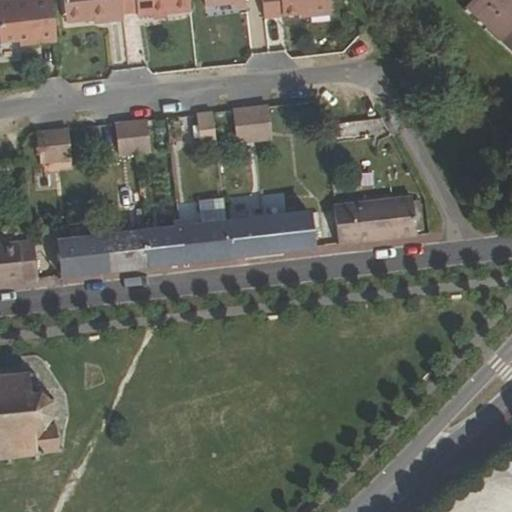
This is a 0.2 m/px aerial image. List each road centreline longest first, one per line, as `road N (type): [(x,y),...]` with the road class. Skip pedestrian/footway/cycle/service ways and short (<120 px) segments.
road 1 (residential): [(0,101),(333,65),(360,72),(386,100),(460,247)]
road 2 (residential): [(0,299),(460,247)]
road 3 (primary): [(350,511),(511,373)]
